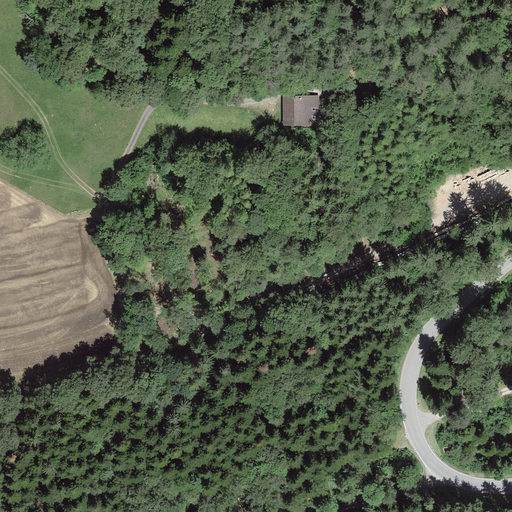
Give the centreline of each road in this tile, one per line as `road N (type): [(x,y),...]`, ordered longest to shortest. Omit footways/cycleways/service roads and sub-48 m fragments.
road 1 (track): [(511,185),(279,305),(226,324),(126,301),(106,234),(107,200),(151,106),(162,98),(250,103),(321,89)]
road 2 (tertiary): [(511,259),(435,325),(408,381),(412,423),(439,471),(462,483),(511,487)]
road 3 (track): [(0,392),(57,382),(215,323)]
road 4 (track): [(439,471),(322,511)]
